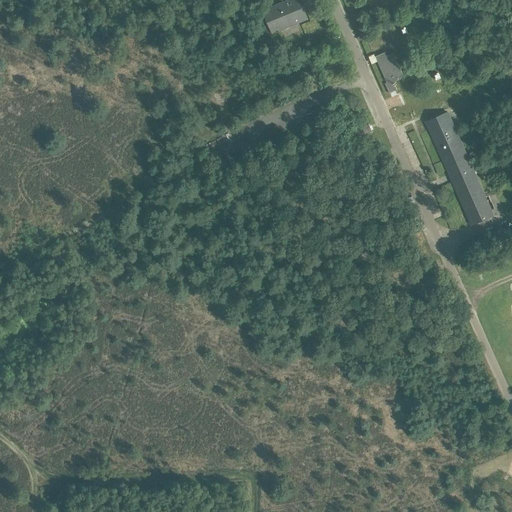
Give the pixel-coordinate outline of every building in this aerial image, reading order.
[(297,23),(307,19),(298,0),(290,0),(263,11),(272,33),(282,29),(281,27),(296,21),(297,23)] [(394,83),(404,78),(393,53),(382,57),(381,54),(373,58),(375,62),(377,61),(387,83),(385,83),(389,93),(397,90),(394,83)] [(426,122),(471,225),(494,215),(448,112),(426,122)] [(355,131),(358,138),(372,132),(369,125),(355,131)] [(495,230),(500,242),(506,240),(501,228),(495,230)]
